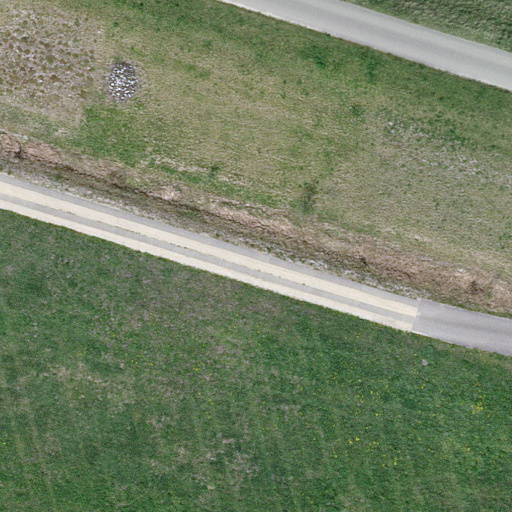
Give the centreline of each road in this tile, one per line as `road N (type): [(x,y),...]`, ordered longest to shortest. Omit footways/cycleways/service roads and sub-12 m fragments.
road 1 (track): [(0,181),(423,321),(511,331)]
road 2 (unclassified): [(511,69),(290,0)]
